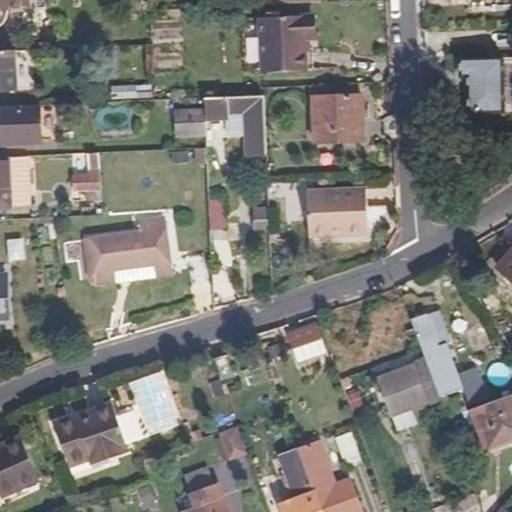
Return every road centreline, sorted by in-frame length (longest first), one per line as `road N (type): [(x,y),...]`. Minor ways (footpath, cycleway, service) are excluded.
road 1 (residential): [(420,255),(261,319),(74,370),(0,401)]
road 2 (residential): [(420,255),(403,0)]
